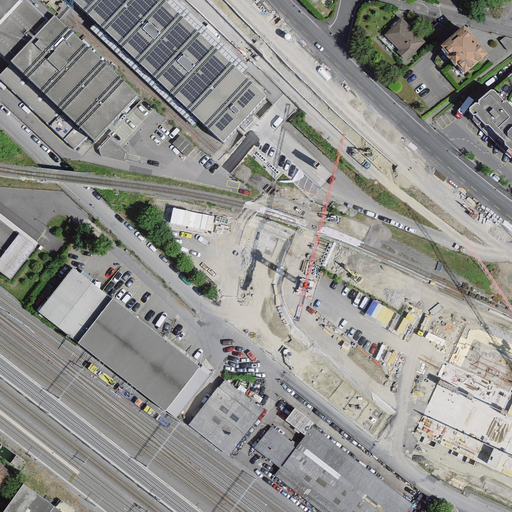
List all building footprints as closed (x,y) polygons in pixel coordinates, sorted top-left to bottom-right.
[(0,0),(0,52),(13,65),(7,72),(1,78),(77,150),(89,138),(96,145),(140,98),(35,0),(0,0)] [(227,145),(270,99),(196,31),(163,0),(73,0),(72,2),(227,145)] [(380,43),(405,67),(426,45),(401,22),(380,43)] [(466,32),(444,50),(468,77),(489,59),(466,32)] [(500,38),(509,47),(511,45),(511,36),(505,34),(500,38)] [(511,108),(494,90),(469,111),(497,143),(511,154),(511,108)] [(106,143),(102,156),(124,161),(128,148),(106,143)] [(37,245),(0,217),(0,270),(11,279),(37,245)] [(168,412),(202,369),(75,271),(42,314),(168,412)] [(380,303),(372,320),(389,328),(397,312),(380,303)] [(511,342),(466,321),(459,337),(452,351),(448,360),(415,433),(511,476),(511,342)] [(236,450),(259,419),(218,390),(196,421),(236,450)] [(325,511),(407,511),(413,506),(313,430),(298,450),(273,430),(258,449),(284,469),(278,476),(325,511)] [(0,469),(0,491),(11,477),(0,469)] [(64,511),(24,483),(3,511),(64,511)]
